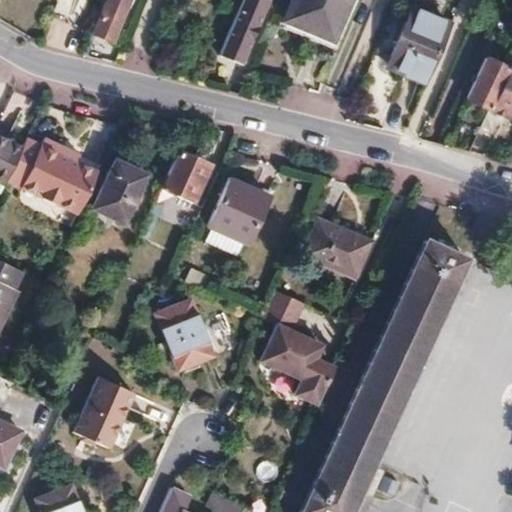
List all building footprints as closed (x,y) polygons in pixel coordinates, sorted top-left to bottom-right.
[(125,0),(105,0),(93,32),(109,39),(125,0)] [(236,64),(261,8),(242,0),(241,0),(217,55),(236,64)] [(348,0),(291,0),(282,23),(330,44),(348,0)] [(400,73),(422,82),(447,22),(410,6),(389,54),(396,58),(393,66),(402,70),(400,73)] [(486,108),(476,130),(488,137),(500,114),(511,119),(511,52),(505,67),(486,108)] [(486,108),(505,67),(482,57),(464,97),(469,99),(458,122),(470,128),(480,105),(486,108)] [(73,157),(76,150),(64,145),(44,136),(22,184),(53,199),(73,157)] [(0,144),(0,186),(16,152),(0,144)] [(175,149),(160,185),(191,198),(206,163),(175,149)] [(97,168),(100,161),(76,150),(73,157),(53,199),(77,210),(97,168)] [(144,176),(116,162),(95,206),(122,220),(144,176)] [(203,231),(206,232),(238,247),(241,248),(266,193),(227,177),(203,231)] [(154,198),(137,233),(146,237),(162,202),(154,198)] [(184,212),(175,233),(186,239),(195,218),(184,212)] [(489,232),(494,216),(476,212),(472,227),(489,232)] [(315,216),(299,252),(351,275),(367,239),(360,236),(357,242),(340,234),(342,227),(315,216)] [(232,260),(238,247),(206,232),(200,245),(232,260)] [(300,511),(349,511),(365,479),(378,484),(389,461),(376,454),(465,259),(425,240),(300,511)] [(0,312),(12,288),(21,268),(0,257),(0,312)] [(0,322),(16,290),(13,288),(22,268),(21,268),(12,288),(0,312),(0,322)] [(184,281),(203,289),(209,276),(190,268),(184,281)] [(294,299),(270,288),(269,289),(258,314),(258,316),(272,322),(256,359),(297,377),(291,391),(314,401),(331,364),(309,354),(315,340),(287,328),(298,301),(294,299)] [(191,298),(157,311),(178,366),(211,353),(191,298)] [(117,324),(105,319),(98,335),(110,340),(117,324)] [(132,390),(97,374),(73,429),(107,445),(110,438),(119,418),(132,390)] [(0,461),(3,463),(20,427),(0,417),(0,461)] [(80,511),(69,480),(36,493),(42,511),(80,511)] [(183,511),(190,497),(169,488),(158,511),(183,511)]
